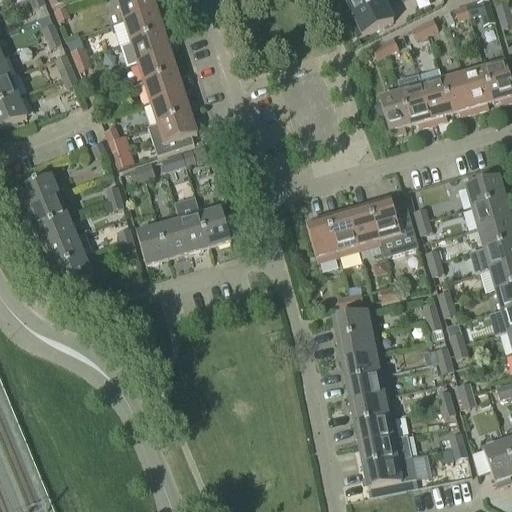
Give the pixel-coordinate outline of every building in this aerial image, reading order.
[(45,8),(41,0),(35,0),(30,2),(34,12),(45,8)] [(51,11),(64,6),(61,0),(48,0),(47,1),(51,11)] [(124,25),(157,14),(152,0),(129,0),(117,4),(124,25)] [(384,4),(382,0),(341,0),(339,1),(346,15),(350,13),(353,19),(384,4)] [(484,5),(478,7),(481,18),(485,30),(496,26),(489,3),(484,5)] [(384,4),(353,19),(355,24),(351,26),(358,41),(394,24),(384,4)] [(499,21),(510,18),(507,6),(495,10),(499,21)] [(467,10),(470,22),(481,18),(478,7),(467,10)] [(470,22),(467,10),(455,13),(458,25),(470,22)] [(66,12),(54,17),(58,28),(71,22),(66,12)] [(163,35),(157,14),(124,25),(131,46),(163,35)] [(511,29),(511,23),(510,18),(499,21),(502,33),(511,29)] [(432,23),(422,28),(427,39),(438,34),(432,23)] [(46,44),(58,39),(54,28),(42,33),(46,44)] [(427,39),(422,28),(411,34),(416,45),(427,39)] [(131,46),(120,49),(127,70),(137,66),(170,55),(163,35),(131,46)] [(58,39),(46,44),(50,55),(63,50),(58,39)] [(393,42),(383,48),(388,58),(399,53),(393,42)] [(388,58),(383,48),(372,53),(377,64),(388,58)] [(75,67),(87,62),(83,52),(71,57),(75,67)] [(177,76),(170,55),(137,66),(144,87),(177,76)] [(66,59),(55,64),(59,73),(70,68),(66,59)] [(1,60),(0,60),(0,84),(10,81),(1,60)] [(91,72),(87,62),(75,67),(79,77),(91,72)] [(511,89),(505,66),(484,72),(493,106),(500,104),(501,109),(511,105),(511,89)] [(63,83),(74,78),(70,68),(59,73),(63,83)] [(484,72),(463,78),(474,116),(489,112),(487,108),(493,106),(484,72)] [(452,118),(443,84),(439,73),(418,79),(432,128),(447,124),(446,119),(452,118)] [(177,76),(144,87),(151,107),(183,96),(177,76)] [(78,88),(74,78),(63,83),(67,93),(78,88)] [(474,116),(463,78),(443,84),(452,118),(458,116),(459,121),(474,116)] [(418,79),(397,85),(401,96),(410,130),(416,128),(418,133),(432,128),(418,79)] [(0,108),(18,101),(10,81),(0,84),(0,108)] [(92,105),(103,101),(99,91),(87,95),(92,105)] [(190,117),(183,96),(151,107),(157,128),(190,117)] [(410,130),(401,96),(379,102),(390,140),(405,136),(404,131),(410,130)] [(0,132),(27,122),(18,101),(0,108),(0,132)] [(103,101),(92,105),(96,115),(107,111),(103,101)] [(157,128),(148,131),(158,161),(194,149),(192,141),(197,139),(190,117),(157,128)] [(108,146),(119,141),(115,131),(104,135),(108,146)] [(124,151),(119,141),(108,146),(113,156),(124,151)] [(106,157),(102,146),(91,151),(95,161),(106,157)] [(197,166),(208,163),(205,151),(193,155),(197,166)] [(192,155),(182,159),(186,170),(196,167),(192,155)] [(172,162),(161,165),(165,177),(175,173),(186,170),(182,159),(172,162)] [(133,160),(115,165),(118,174),(136,168),(133,160)] [(141,172),(145,185),(156,182),(152,169),(141,172)] [(145,185),(141,172),(130,176),(134,189),(145,185)] [(472,211),(505,202),(503,196),(508,195),(504,179),(466,190),(472,211)] [(28,214),(60,201),(51,180),(19,193),(28,214)] [(109,205),(120,201),(117,191),(106,194),(109,205)] [(68,220),(60,201),(28,214),(36,234),(68,220)] [(120,201),(109,205),(112,215),(123,212),(120,201)] [(505,202),(472,211),(478,232),(511,222),(511,208),(511,207),(507,208),(505,202)] [(195,203),(175,209),(179,225),(183,239),(189,258),(209,252),(204,233),(200,219),(195,203)] [(384,262),(419,252),(405,205),(392,209),(391,205),(369,211),(380,249),(384,262)] [(369,211),(349,217),(360,255),(380,249),(369,211)] [(222,213),(200,219),(204,233),(209,252),(231,246),(229,238),(226,227),(224,220),(222,213)] [(417,228),(429,224),(426,213),(414,216),(417,228)] [(360,255),(349,217),(328,223),(339,261),(360,255)] [(68,220),(36,234),(44,254),(76,240),(68,220)] [(511,222),(478,232),(483,253),(511,244),(511,222)] [(339,261),(328,223),(306,229),(317,267),(339,261)] [(432,236),(429,224),(417,228),(421,239),(432,236)] [(189,258),(179,225),(158,231),(167,264),(189,258)] [(167,264),(158,231),(137,237),(146,270),(167,264)] [(121,247),(132,243),(129,233),(118,236),(121,247)] [(76,240),(44,254),(52,274),(84,260),(85,261),(93,257),(84,237),(76,240)] [(132,243),(121,247),(124,257),(135,254),(132,243)] [(476,278),(490,274),(511,267),(511,244),(483,253),(470,257),(476,278)] [(430,270),(441,266),(438,255),(426,258),(430,270)] [(84,260),(52,274),(61,294),(93,281),(85,261),(84,260)] [(441,266),(430,270),(433,281),(444,278),(441,266)] [(511,267),(490,274),(495,295),(511,290),(511,267)] [(392,292),(394,303),(406,301),(403,289),(392,292)] [(511,290),(495,295),(501,315),(511,312),(511,290)] [(394,303),(392,292),(380,294),(382,306),(394,303)] [(441,310),(453,307),(449,296),(438,299),(441,310)] [(349,300),(352,312),(364,309),(361,298),(349,300)] [(352,312),(349,300),(338,302),(340,314),(352,312)] [(456,319),(453,307),(441,310),(444,322),(456,319)] [(426,325),(438,322),(435,310),(423,313),(426,325)] [(511,312),(501,315),(490,319),(496,340),(507,336),(511,335),(511,312)] [(338,344),(376,336),(372,314),(333,322),(338,344)] [(438,322),(426,325),(430,336),(441,333),(438,322)] [(381,357),(376,336),(338,344),(342,365),(381,357)] [(453,352),(465,349),(462,337),(450,341),(453,352)] [(465,349),(453,352),(457,364),(468,361),(465,349)] [(446,352),(435,355),(438,367),(450,363),(446,352)] [(385,379),(381,357),(342,365),(346,386),(385,379)] [(450,363),(438,367),(441,378),(453,375),(450,363)] [(389,400),(385,379),(346,386),(350,408),(389,400)] [(460,402),(472,399),(469,387),(457,390),(460,402)] [(511,400),(507,388),(496,392),(499,403),(511,400)] [(440,410),(451,407),(448,396),(436,399),(440,410)] [(472,399),(460,402),(464,413),(475,410),(472,399)] [(393,421),(389,400),(350,408),(355,429),(393,421)] [(451,407),(440,410),(443,422),(455,418),(451,407)] [(398,442),(393,421),(355,429),(359,450),(398,442)] [(452,452),(463,449),(460,438),(449,441),(452,452)] [(398,442),(359,450),(363,471),(411,461),(407,440),(398,442)] [(511,480),(511,467),(504,446),(483,454),(490,474),(496,491),(511,485),(510,481),(511,480)] [(463,449),(452,452),(455,464),(467,460),(463,449)] [(483,454),(472,458),(478,479),(490,474),(483,454)] [(363,471),(368,493),(416,483),(411,461),(363,471)]
